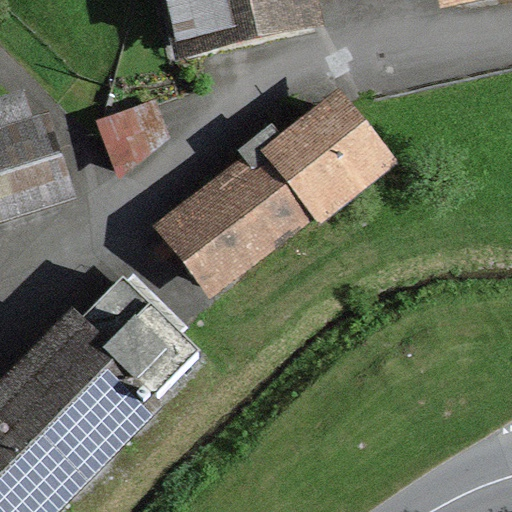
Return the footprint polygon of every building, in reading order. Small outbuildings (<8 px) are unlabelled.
[(311,17),(306,0),(167,0),(177,47),(311,17)] [(162,136),(151,106),(100,126),(117,172),(162,136)] [(0,109),(0,217),(58,199),(37,132),(18,138),(7,107),(0,109)] [(212,291),(315,211),(321,219),(382,170),(336,111),(285,151),(270,132),(243,153),(258,172),(156,251),(163,261),(180,248),(212,291)] [(0,511),(46,511),(197,359),(122,285),(0,408),(0,511)]
